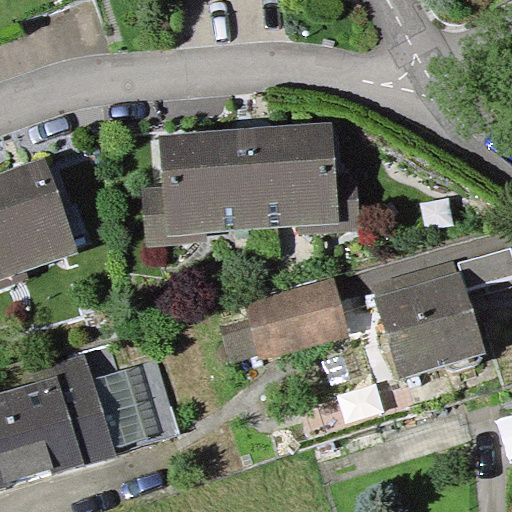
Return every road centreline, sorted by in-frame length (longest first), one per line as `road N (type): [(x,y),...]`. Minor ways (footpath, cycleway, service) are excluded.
road 1 (residential): [(0,107),(150,65),(274,62),(417,76)]
road 2 (residential): [(417,76),(511,159)]
